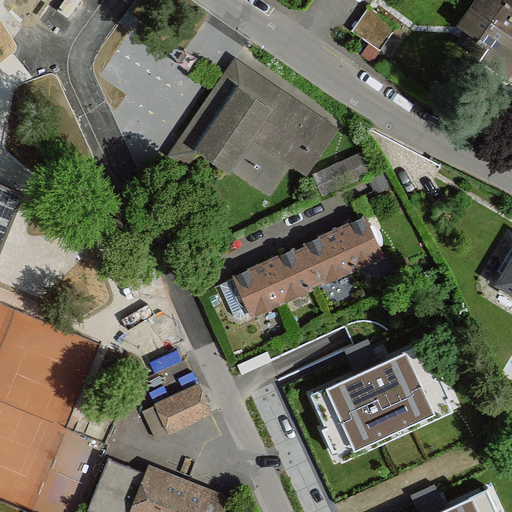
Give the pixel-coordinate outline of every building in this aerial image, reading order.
[(511,0),(478,0),(474,7),(511,34),(511,0)] [(374,45),(391,21),(371,7),(354,31),(374,45)] [(511,48),(511,34),(474,7),(461,25),(473,33),(464,46),(486,60),(489,55),(509,70),(511,65),(511,49),(511,48)] [(399,26),(391,21),(374,45),(382,50),(399,26)] [(235,63),(217,88),(229,96),(238,84),(270,106),(279,93),(235,63)] [(255,133),(272,107),(270,106),(238,84),(229,96),(194,147),(200,151),(229,171),(255,133)] [(194,147),(229,96),(217,88),(182,139),(186,143),(176,158),(189,168),(200,151),(194,147)] [(279,93),(270,106),(272,107),(255,133),(296,161),(294,164),(308,173),(338,129),(324,120),(322,123),(279,93)] [(369,152),(362,155),(369,169),(375,166),(369,152)] [(362,155),(316,175),(324,194),(370,173),(369,169),(362,155)] [(22,194),(0,184),(0,246),(18,204),(22,194)] [(367,218),(337,231),(353,268),(384,254),(367,218)] [(37,257),(62,251),(55,226),(30,233),(37,257)] [(337,231),(307,245),(323,281),(353,268),(337,231)] [(307,245),(296,250),(313,286),(317,285),(323,281),(307,245)] [(267,264),(283,300),(313,286),(296,250),(267,264)] [(511,263),(500,283),(511,290),(511,263)] [(267,264),(236,278),(253,313),(283,300),(267,264)] [(158,370),(185,357),(151,284),(124,296),(158,370)] [(352,345),(361,366),(380,358),(371,336),(352,345)] [(425,340),(308,391),(338,460),(455,409),(425,340)] [(198,382),(157,401),(170,429),(211,410),(198,382)] [(90,509),(96,511),(128,511),(145,472),(110,458),(90,509)] [(128,511),(221,511),(225,504),(145,472),(128,511)] [(424,511),(425,511),(450,502),(440,480),(416,490),(424,511)] [(504,511),(495,489),(441,511),(504,511)]
